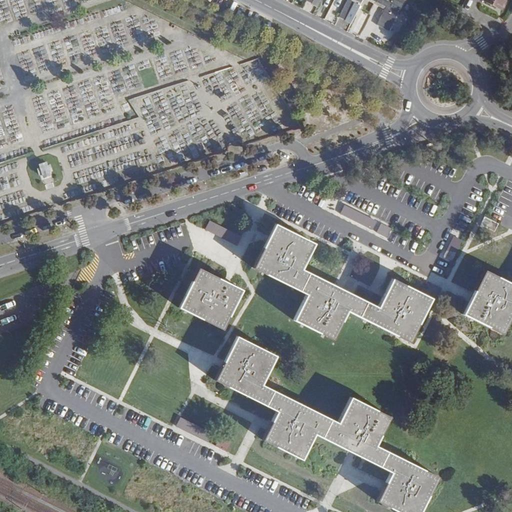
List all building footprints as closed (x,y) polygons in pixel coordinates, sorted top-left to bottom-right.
[(345,0),(338,16),(344,19),(353,0),(345,0)] [(375,0),(353,0),(344,19),(350,22),(360,0),(372,0),(375,1),(375,0)] [(375,0),(375,1),(385,6),(376,23),(389,30),(403,0),(375,0)] [(478,0),(480,1),(498,9),(499,5),(504,8),(507,0),(478,0)] [(139,106),(134,98),(128,100),(134,110),(139,106)] [(47,159),(37,163),(45,184),(55,180),(47,159)] [(344,204),(340,215),(373,229),(377,218),(344,204)] [(493,232),(498,225),(484,217),(480,225),(493,232)] [(204,231),(237,245),(242,234),(209,220),(204,231)] [(377,231),(387,237),(392,228),(382,222),(377,231)] [(302,267),(314,245),(275,225),(264,246),(253,268),(280,282),(306,294),(293,319),(333,339),(347,310),(376,325),(408,342),(431,299),(391,279),(378,306),(337,285),(302,267)] [(453,260),(463,239),(454,235),(443,255),(453,260)] [(241,291),(221,281),(198,269),(178,307),(199,318),(222,329),(241,291)] [(511,284),(484,270),(462,313),(502,333),(511,313),(511,284)] [(261,385),(275,356),(237,337),(215,380),(252,399),(277,412),(263,440),(281,449),(301,460),(314,434),(335,445),(358,456),(390,473),(377,500),(399,511),(419,511),(438,477),(412,464),(376,446),(390,417),(349,397),(336,424),(289,399),(261,385)] [(227,452),(232,441),(181,416),(176,427),(227,452)]
